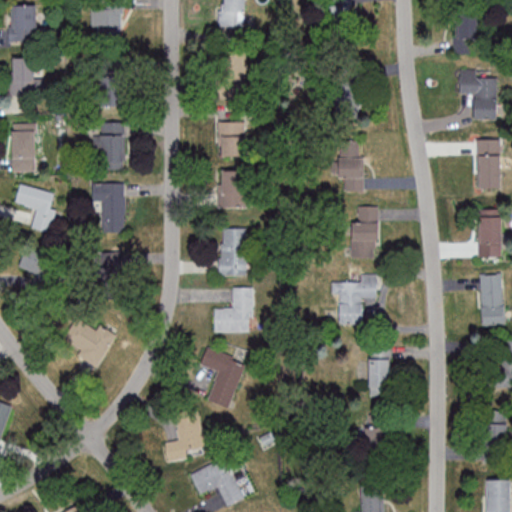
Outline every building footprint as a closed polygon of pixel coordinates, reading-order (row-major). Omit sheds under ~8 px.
[(246,26),(245,0),(221,0),(221,26),(246,26)] [(352,42),(351,0),(331,0),(331,41),(352,42)] [(92,29),(99,29),(99,40),(122,40),(122,4),(92,4),(92,29)] [(37,5),(12,5),(12,41),(37,41),(37,5)] [(471,53),(471,43),(479,43),(479,13),(455,13),(455,53),(471,53)] [(222,91),(248,90),(247,46),(221,47),(222,91)] [(35,57),(12,57),(12,96),(35,96),(35,57)] [(497,77),(477,77),(477,69),(460,69),(460,93),(474,93),(474,119),(497,119),(497,77)] [(100,72),(100,105),(125,105),(125,72),(100,72)] [(336,111),(359,111),(359,80),(336,80),(336,111)] [(101,121),(101,168),(125,168),(125,121),(101,121)] [(247,156),(247,121),(219,121),(219,156),(247,156)] [(35,122),(13,122),(13,170),(35,170),(35,122)] [(501,188),(501,139),(479,139),(479,188),(501,188)] [(364,190),(364,142),(340,142),(340,190),(364,190)] [(251,169),(219,169),(219,206),(251,206),(251,169)] [(125,182),(93,182),(93,201),(103,201),(103,231),(125,231),(125,182)] [(32,227),(50,231),(60,193),(21,183),(16,203),(37,208),(32,227)] [(378,257),(379,205),(359,205),(359,218),(353,218),(352,257),(378,257)] [(503,256),(503,209),(479,209),(479,256),(503,256)] [(248,227),(221,227),(221,275),(248,275),(248,227)] [(19,267),(43,275),(49,259),(25,250),(19,267)] [(107,281),(125,280),(124,259),(106,259),(107,281)] [(483,324),(505,323),(504,273),(481,273),(483,324)] [(340,323),(364,323),(364,297),(378,297),(378,280),(340,280),(340,323)] [(253,331),(254,287),(234,286),(233,308),(215,308),(215,331),(253,331)] [(99,363),(111,339),(74,321),(63,344),(99,363)] [(511,340),(494,341),(495,387),(511,386),(511,340)] [(230,408),(247,361),(208,346),(201,364),(219,371),(209,399),(230,408)] [(391,347),(370,347),(370,395),(391,395),(391,347)] [(166,441),(168,461),(188,458),(187,449),(205,447),(200,410),(176,413),(180,439),(166,441)] [(509,449),(509,410),(485,410),(485,449),(509,449)] [(388,416),(367,416),(367,447),(388,447),(388,416)] [(191,472),(200,494),(219,486),(227,505),(245,497),(227,457),(191,472)] [(487,511),(510,511),(511,479),(488,479),(487,511)] [(362,511),(357,511),(356,511),(386,511),(386,488),(362,489),(362,511)]
